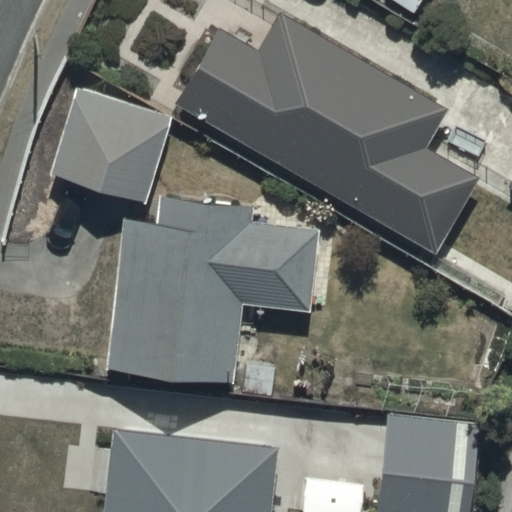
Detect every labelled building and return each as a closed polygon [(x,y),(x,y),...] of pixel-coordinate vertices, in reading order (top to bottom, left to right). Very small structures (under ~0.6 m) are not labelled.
[(446,97),(278,2),(257,39),(217,17),(174,93),(438,242),(479,170),(423,138),(446,97)] [(171,109),(75,78),(49,162),(145,193),(171,109)] [(122,204),(105,355),(238,369),(246,295),(311,302),(320,218),(250,211),(252,191),(160,181),(157,207),(122,204)] [(475,511),(484,427),(390,418),(382,490),(380,511),(475,511)] [(272,511),(279,446),(111,430),(102,511),(272,511)]
